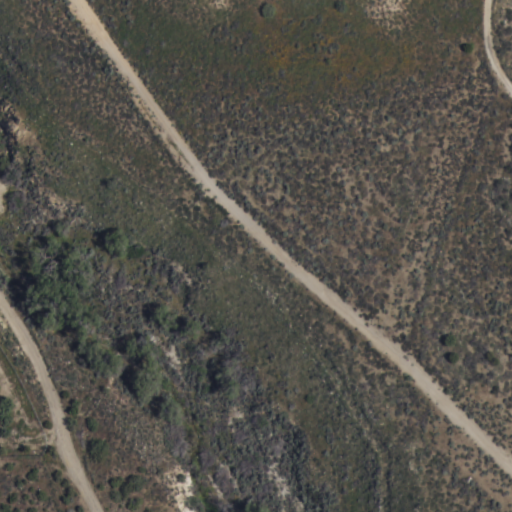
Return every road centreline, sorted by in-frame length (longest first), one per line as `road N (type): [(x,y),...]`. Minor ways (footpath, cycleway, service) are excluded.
road 1 (track): [(75,0),(217,197),(511,468)]
road 2 (track): [(0,303),(46,392),(92,511)]
road 3 (track): [(60,435),(37,439),(0,375),(16,441),(37,439)]
